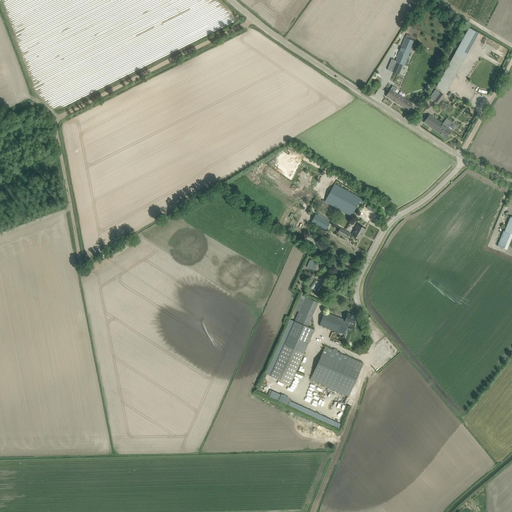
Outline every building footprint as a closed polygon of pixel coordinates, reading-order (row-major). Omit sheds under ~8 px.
[(472,45),(479,32),(470,27),(463,39),(472,45)] [(414,42),(406,38),(396,62),(389,59),(384,70),(398,76),(403,64),(405,65),(414,42)] [(443,75),(436,87),(446,93),(453,80),(443,75)] [(393,86),(389,92),(386,96),(408,111),(413,104),(395,92),(397,89),(393,86)] [(444,96),(435,90),(429,98),(438,104),(441,100),(442,101),(444,99),(443,98),(444,96)] [(427,118),(424,122),(437,132),(446,139),(447,139),(450,135),(453,131),(446,126),(445,127),(442,124),(429,115),(427,118)] [(325,201),(347,213),(351,216),(359,201),(362,203),(364,200),(334,184),(325,201)] [(316,215),(311,223),(325,231),(330,222),(316,215)] [(511,217),(510,217),(504,231),(503,231),(497,246),(507,250),(511,237),(511,217)] [(366,229),(361,227),(358,225),(352,235),(360,240),(366,229)] [(348,239),(351,234),(340,228),(337,233),(348,239)] [(315,262),(312,268),(319,271),(321,265),(315,262)] [(316,280),(311,288),(316,291),(321,283),(316,280)] [(300,298),(295,310),(299,312),(296,319),(295,321),(308,327),(308,325),(312,317),(318,303),(305,297),(304,300),(300,298)] [(319,325),(332,330),(337,317),(324,312),(319,325)] [(337,317),(332,330),(345,335),(348,327),(352,329),(353,325),(353,326),(355,321),(357,316),(348,313),(345,320),(337,317)] [(294,321),(290,331),(310,339),(314,330),(308,327),(295,321),(294,321)] [(286,341),(270,376),(290,384),(306,350),(310,339),(290,331),(286,341)] [(363,364),(325,346),(310,379),(349,396),(363,364)] [(267,397),(287,403),(289,397),(269,390),(267,397)]
